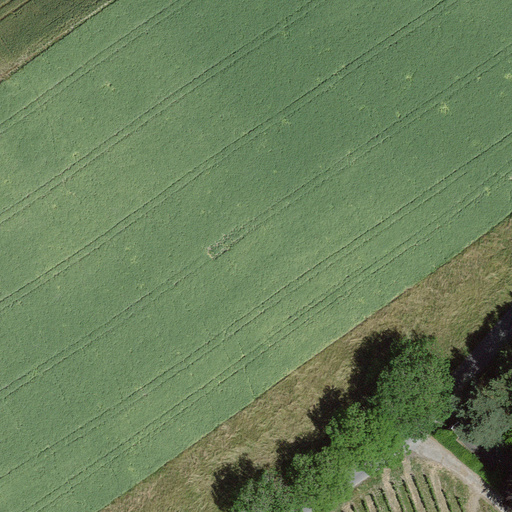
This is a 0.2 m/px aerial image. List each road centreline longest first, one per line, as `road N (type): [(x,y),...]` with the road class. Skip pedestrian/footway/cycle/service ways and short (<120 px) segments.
road 1 (unclassified): [(274,511),(430,395),(511,314)]
road 2 (track): [(511,510),(395,421)]
